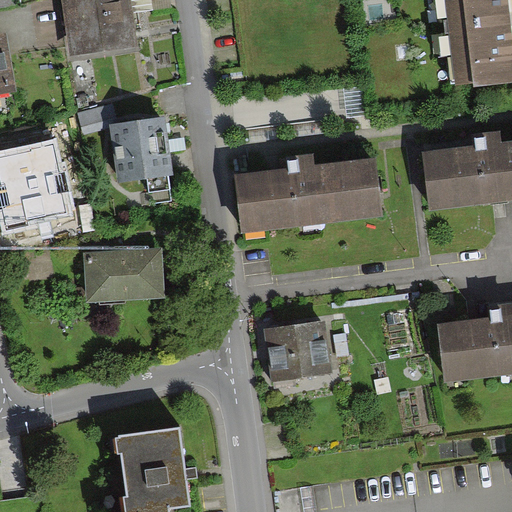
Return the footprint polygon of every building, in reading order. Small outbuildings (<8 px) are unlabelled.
[(0,0),(0,9),(20,5),(19,0),(0,0)] [(125,0),(70,0),(67,0),(74,51),(132,43),(125,0)] [(511,70),(503,0),(445,0),(456,83),(511,76),(511,70)] [(0,88),(11,87),(3,38),(0,38),(0,88)] [(165,115),(115,124),(124,178),(174,170),(165,115)] [(477,147),(425,153),(431,205),(511,195),(511,142),(500,144),(499,133),(475,136),(477,147)] [(13,168),(0,169),(0,179),(3,198),(66,188),(58,145),(11,153),(13,168)] [(295,170),(241,177),(247,231),(390,214),(383,159),(322,167),(321,156),(294,159),(295,170)] [(159,252),(87,255),(89,299),(161,295),(159,252)] [(493,320),(439,327),(445,376),(511,368),(511,307),(492,309),(493,320)] [(322,324),(267,332),(274,379),(329,371),(322,324)] [(187,431),(123,440),(124,454),(128,454),(134,498),(130,499),(131,511),(166,511),(177,511),(197,508),(187,431)]
